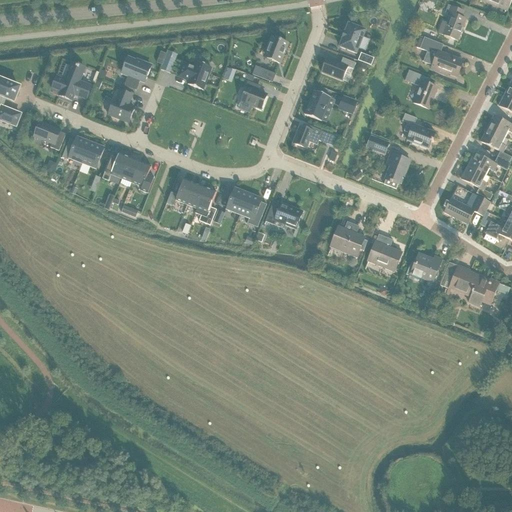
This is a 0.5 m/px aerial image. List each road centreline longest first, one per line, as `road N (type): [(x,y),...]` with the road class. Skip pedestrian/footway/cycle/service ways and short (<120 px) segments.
road 1 (tertiary): [(0,22),(209,0)]
road 2 (residential): [(419,218),(511,38)]
road 3 (residential): [(267,159),(316,31),(316,2)]
road 4 (residential): [(419,218),(267,159)]
road 5 (residential): [(267,159),(253,171),(213,172),(137,143)]
